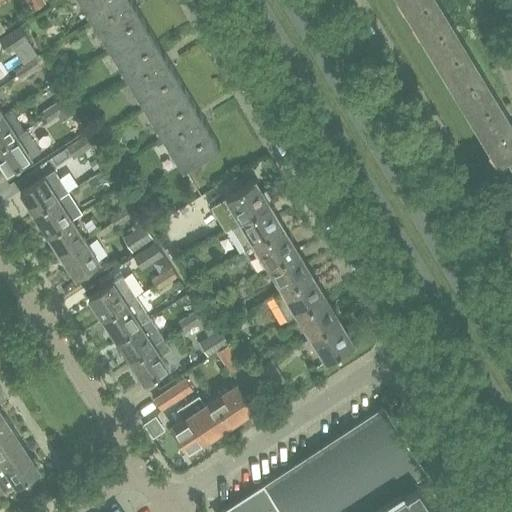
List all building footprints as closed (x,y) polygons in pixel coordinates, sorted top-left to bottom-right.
[(45,2),(43,0),(26,0),(33,10),(45,2)] [(148,25),(136,5),(133,0),(82,0),(111,48),(148,25)] [(511,128),(511,129),(433,0),(399,0),(497,163),(507,157),(511,165),(511,128)] [(29,38),(20,25),(0,37),(0,40),(7,52),(29,38)] [(184,84),(164,52),(148,25),(111,48),(147,106),(184,84)] [(39,64),(42,62),(44,61),(39,53),(33,57),(33,56),(23,63),(30,73),(40,66),(39,64)] [(22,78),(30,73),(23,63),(15,68),(22,78)] [(219,142),(200,110),(184,84),(147,106),(182,165),(219,142)] [(70,111),(60,98),(51,105),(57,115),(63,111),(65,114),(70,111)] [(48,121),(57,115),(51,105),(41,111),(48,121)] [(0,115),(0,145),(24,130),(10,109),(3,113),(0,115)] [(0,161),(7,172),(31,156),(17,135),(24,130),(0,145),(0,161)] [(73,158),(92,145),(85,134),(65,146),(73,158)] [(102,164),(98,157),(89,163),(94,170),(102,164)] [(112,175),(105,166),(95,173),(102,182),(112,175)] [(53,169),(19,191),(34,213),(58,197),(51,186),(60,180),(53,169)] [(225,194),(239,219),(269,201),(254,177),(225,194)] [(34,213),(47,234),(71,218),(72,219),(82,212),(68,190),(58,197),(34,213)] [(246,248),(254,242),(283,225),(269,201),(239,219),(240,219),(231,225),(246,248)] [(153,238),(129,202),(119,209),(125,220),(130,216),(135,224),(131,227),(133,230),(122,237),(132,252),(153,238)] [(116,226),(125,220),(119,209),(109,216),(116,226)] [(47,234),(61,255),(85,239),(72,219),(71,218),(47,234)] [(254,242),(268,266),(298,248),(283,225),(254,242)] [(100,261),(85,239),(61,255),(75,277),(100,261)] [(133,255),(133,256),(141,268),(152,261),(160,273),(151,279),(158,289),(167,283),(160,273),(171,266),(155,241),(133,255)] [(268,266),(282,289),(312,271),(298,248),(268,266)] [(177,276),(171,266),(160,273),(167,283),(177,276)] [(296,312),(297,313),(326,295),(312,271),(282,289),(282,290),(273,295),(287,318),(296,312)] [(88,296),(102,318),(136,296),(122,274),(88,296)] [(297,313),(306,328),(303,329),(308,338),(340,318),(326,295),(297,313)] [(102,318),(115,339),(149,316),(136,296),(102,318)] [(205,317),(198,307),(188,314),(194,325),(205,317)] [(185,331),(194,325),(188,314),(178,321),(185,331)] [(115,339),(129,360),(163,337),(153,343),(140,323),(150,317),(149,316),(115,339)] [(355,343),(340,318),(308,338),(314,348),(317,346),(325,361),(355,343)] [(203,341),(212,353),(216,351),(227,344),(219,332),(203,341)] [(170,348),(163,337),(129,360),(144,382),(168,366),(161,354),(170,348)] [(242,363),(228,343),(227,344),(216,351),(229,371),(242,363)] [(248,373),(262,395),(274,387),(266,375),(278,367),(272,357),(248,373)] [(193,389),(185,376),(175,383),(183,395),(193,389)] [(161,410),(183,395),(175,383),(153,398),(161,410)] [(236,383),(215,397),(231,422),(252,408),(236,383)] [(198,395),(188,402),(210,436),(231,422),(215,397),(205,404),(198,395)] [(188,451),(210,436),(188,402),(177,409),(183,418),(172,426),(188,451)] [(428,473),(384,404),(217,511),(435,511),(436,511),(416,480),(428,473)] [(0,435),(12,427),(0,409),(0,435)] [(0,435),(0,462),(1,464),(26,448),(12,427),(0,435)] [(40,469),(26,448),(1,464),(15,485),(40,469)]
